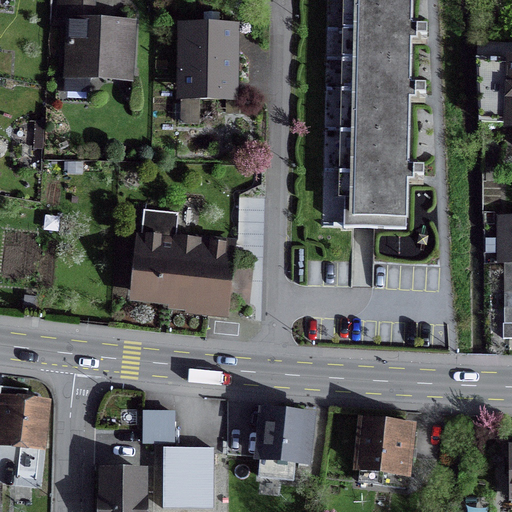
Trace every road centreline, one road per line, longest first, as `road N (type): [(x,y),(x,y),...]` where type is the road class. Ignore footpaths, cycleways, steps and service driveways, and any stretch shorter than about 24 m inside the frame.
road 1 (residential): [(283,0),(273,375)]
road 2 (secondary): [(511,385),(273,375)]
road 3 (secondary): [(273,375),(75,355)]
road 4 (residential): [(68,511),(75,355)]
